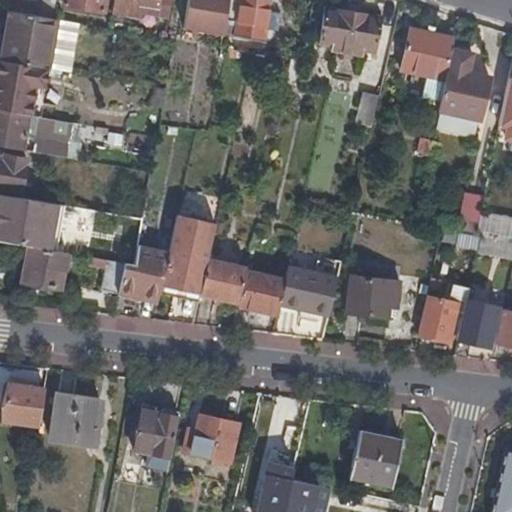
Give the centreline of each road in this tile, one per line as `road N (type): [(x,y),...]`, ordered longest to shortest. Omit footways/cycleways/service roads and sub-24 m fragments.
road 1 (residential): [(473,390),(0,334)]
road 2 (residential): [(473,390),(447,511)]
